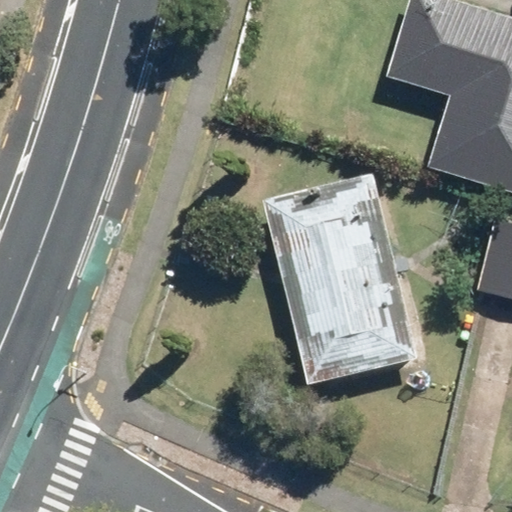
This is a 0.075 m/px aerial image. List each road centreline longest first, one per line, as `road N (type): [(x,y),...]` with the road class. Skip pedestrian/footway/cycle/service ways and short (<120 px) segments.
road 1 (secondary): [(0,348),(46,240),(120,0)]
road 2 (residential): [(161,511),(0,436)]
